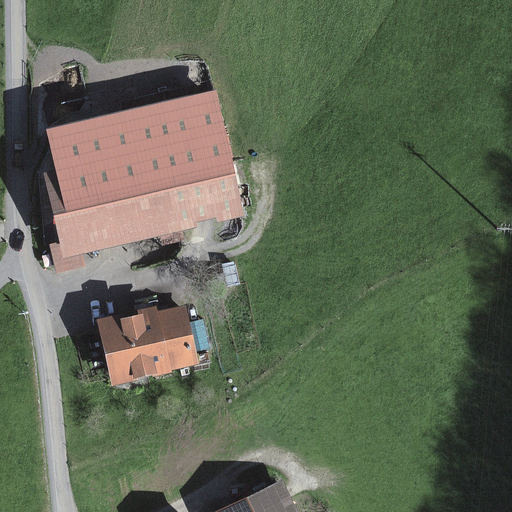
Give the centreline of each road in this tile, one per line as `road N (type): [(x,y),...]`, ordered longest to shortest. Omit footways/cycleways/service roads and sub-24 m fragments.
road 1 (unclassified): [(23,253),(41,312),(65,511)]
road 2 (unclassified): [(19,0),(23,253)]
